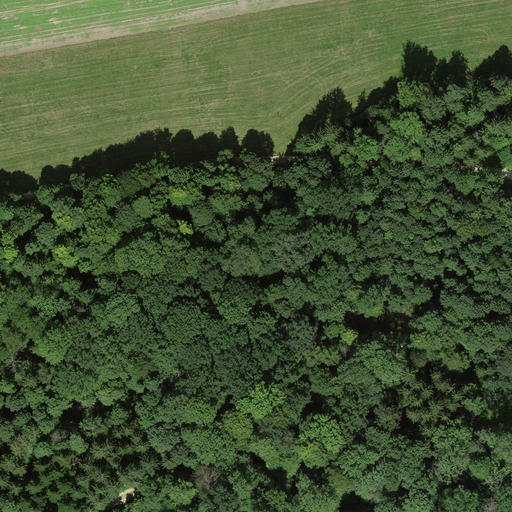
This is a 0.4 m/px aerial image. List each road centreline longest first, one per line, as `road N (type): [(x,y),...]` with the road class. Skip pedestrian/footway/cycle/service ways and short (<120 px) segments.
road 1 (track): [(0,204),(226,162),(397,163),(511,177)]
road 2 (track): [(95,511),(185,475),(407,457),(435,443),(511,433)]
